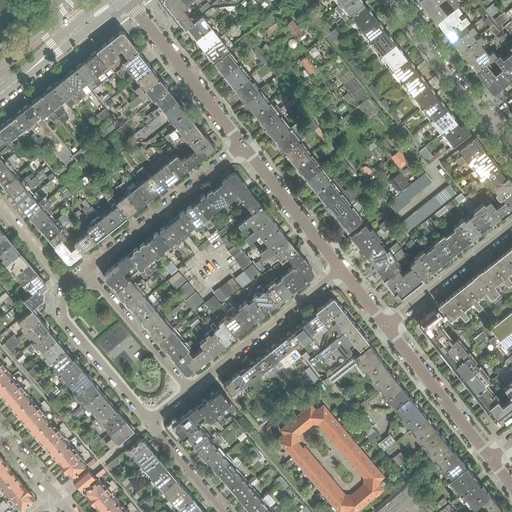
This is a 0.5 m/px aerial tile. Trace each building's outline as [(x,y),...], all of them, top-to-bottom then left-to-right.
[(185,4),(181,0),(161,0),(173,14),(181,8),(185,4)] [(344,0),(340,3),(350,16),(365,4),(361,0),(344,0)] [(445,12),(437,2),(435,0),(420,0),(420,2),(435,20),(445,12)] [(448,0),(451,2),(446,6),(449,9),(457,2),(455,0),(448,0)] [(311,5),(308,1),(303,5),(306,9),(311,5)] [(495,1),(492,4),(497,11),(501,9),(495,1)] [(252,5),(257,12),(261,9),(255,2),(252,5)] [(350,16),(360,28),(375,17),(365,4),(350,16)] [(492,4),(488,7),(494,14),(497,11),(492,4)] [(206,8),(203,5),(197,10),(200,13),(206,8)] [(318,17),(310,6),(306,9),(315,20),(318,17)] [(457,6),(437,21),(445,31),(460,19),(456,14),(460,11),(457,6)] [(485,15),(479,7),(475,10),(482,18),(485,15)] [(490,16),(494,14),(488,7),(485,9),(490,16)] [(186,27),(192,22),(181,8),(173,14),(184,28),(186,27)] [(500,15),(505,21),(508,19),(503,12),(500,15)] [(194,38),(210,26),(201,15),(192,22),(186,27),(194,38)] [(500,15),(497,17),(502,23),(505,21),(500,15)] [(445,31),(453,41),(468,29),(464,24),(468,20),(464,16),(460,19),(445,31)] [(360,28),(371,42),(385,30),(375,17),(360,28)] [(484,19),(490,27),(493,25),(487,17),(484,19)] [(502,23),(497,17),(494,19),(499,26),(502,23)] [(503,26),(506,30),(511,25),(511,21),(511,20),(503,26)] [(295,38),(300,34),(289,22),(284,26),(295,38)] [(499,32),(493,25),(490,27),(488,28),(494,35),(499,32)] [(203,49),(218,37),(210,26),(194,38),(203,49)] [(472,26),(468,29),(453,41),(460,51),(476,39),(472,34),(476,30),(472,26)] [(335,29),(330,32),(327,35),(331,41),(339,34),(335,29)] [(395,43),(385,30),(371,42),(380,54),(395,43)] [(137,50),(130,41),(128,39),(123,32),(119,31),(106,41),(115,53),(120,49),(127,58),(137,50)] [(501,42),(508,36),(505,32),(498,38),(501,42)] [(460,51),(468,61),(483,49),(483,47),(489,42),(485,37),(482,38),(480,35),(476,39),(460,51)] [(246,36),(240,41),(242,43),(244,41),(250,47),(253,45),(246,36)] [(212,60),(227,48),(218,37),(203,49),(212,60)] [(116,54),(115,53),(106,41),(95,50),(107,65),(112,60),(111,59),(116,54)] [(392,68),(406,57),(395,43),(380,54),(392,68)] [(263,53),(269,48),(266,45),(260,49),(263,53)] [(253,51),(263,65),(266,62),(267,62),(256,49),(253,51)] [(468,61),(476,71),(496,55),(492,50),(487,54),(483,49),(468,61)] [(90,55),(85,60),(102,81),(107,76),(101,69),(107,65),(95,50),(89,55),(90,55)] [(122,62),(135,78),(149,67),(140,56),(141,55),(137,50),(127,58),(122,62)] [(213,62),(223,75),(236,64),(226,52),(213,62)] [(503,69),(510,78),(511,77),(511,61),(507,56),(502,60),(499,56),(490,63),(493,66),(497,62),(503,69)] [(299,61),(309,74),(315,69),(305,57),(299,61)] [(406,57),(392,68),(402,81),(417,70),(406,57)] [(357,74),(361,71),(352,59),(348,62),(357,74)] [(96,85),(102,81),(85,60),(75,67),(86,82),(93,91),(98,87),(96,85)] [(266,62),(263,65),(269,72),(272,70),(266,62)] [(247,77),(236,64),(223,75),(234,88),(247,77)] [(495,91),(503,85),(495,75),(487,65),(476,73),(491,91),(493,92),(495,91)] [(73,69),(63,77),(79,98),(85,94),(79,87),(84,83),(86,82),(75,67),(74,66),(71,68),(73,69)] [(132,89),(137,95),(158,78),(149,67),(135,78),(139,83),(132,89)] [(503,69),(495,75),(503,85),(511,79),(510,78),(503,69)] [(412,94),(426,82),(417,70),(402,81),(412,94)] [(361,71),(357,74),(366,85),(370,82),(361,71)] [(74,103),(79,98),(63,77),(52,86),(63,100),(68,95),(74,103)] [(234,88),(244,101),(257,90),(247,77),(234,88)] [(153,100),(154,99),(167,89),(158,78),(137,95),(141,100),(148,94),(153,100)] [(422,107),(437,95),(426,82),(412,94),(422,107)] [(109,84),(106,86),(113,94),(115,92),(109,84)] [(371,84),(368,87),(377,98),(380,95),(371,84)] [(52,86),(41,94),(57,116),(63,111),(57,104),(63,100),(52,86)] [(154,117),(175,100),(167,89),(154,99),(158,105),(150,111),(150,112),(146,116),(147,118),(144,121),(146,123),(149,121),(154,117)] [(244,101),(254,113),(267,103),(257,90),(244,101)] [(349,104),(353,100),(347,93),(343,96),(349,104)] [(30,103),(39,115),(41,117),(46,113),(52,120),(57,116),(41,94),(30,103)] [(141,100),(137,95),(128,102),(132,107),(141,100)] [(432,119),(447,108),(437,95),(422,107),(432,119)] [(370,116),(380,109),(371,96),(360,104),(370,116)] [(297,101),(294,97),(283,105),(287,109),(297,101)] [(111,98),(105,103),(108,108),(115,103),(111,98)] [(388,113),(392,110),(383,99),(380,102),(388,113)] [(167,116),(171,121),(184,111),(175,100),(154,117),(149,121),(153,127),(159,123),(167,116)] [(16,113),(13,116),(23,128),(39,115),(30,103),(28,105),(27,104),(16,112),(16,113)] [(254,113),(264,127),(278,116),(267,103),(254,113)] [(105,108),(95,116),(100,123),(110,115),(105,108)] [(432,119),(442,132),(457,120),(447,108),(432,119)] [(392,110),(388,113),(397,123),(400,120),(392,110)] [(167,139),(169,141),(193,122),(184,111),(171,121),(175,127),(163,136),(166,140),(167,139)] [(309,114),(305,117),(312,127),(316,124),(309,114)] [(0,133),(6,141),(23,128),(13,116),(10,118),(9,117),(0,124),(0,133)] [(264,127),(275,140),(288,129),(278,116),(264,127)] [(470,131),(465,126),(465,125),(464,125),(464,124),(463,124),(462,124),(461,124),(460,124),(457,120),(442,132),(436,136),(439,140),(445,136),(452,145),(470,131)] [(184,137),(189,143),(202,133),(193,122),(169,141),(173,146),(184,137)] [(112,124),(105,129),(108,132),(115,127),(112,124)] [(408,138),(412,135),(404,124),(400,127),(408,138)] [(101,126),(96,129),(102,137),(107,133),(101,126)] [(119,127),(114,131),(120,139),(127,137),(119,127)] [(317,127),(313,130),(324,142),(328,139),(317,127)] [(275,140),(285,153),(298,142),(288,129),(275,140)] [(202,133),(189,143),(193,149),(212,144),(202,133)] [(33,134),(30,136),(34,142),(40,144),(43,140),(39,137),(37,139),(33,134)] [(113,134),(107,138),(117,152),(123,148),(113,134)] [(83,152),(98,140),(94,135),(82,145),(83,146),(72,155),(77,161),(84,155),(83,152)] [(412,135),(408,138),(417,149),(420,146),(412,135)] [(459,165),(465,160),(481,147),(473,137),(458,148),(463,153),(454,160),(459,165)] [(19,152),(10,140),(7,142),(16,154),(19,152)] [(328,140),(324,143),(330,151),(334,148),(328,140)] [(371,149),(376,145),(372,140),(367,144),(371,149)] [(115,149),(110,142),(104,146),(109,153),(115,149)] [(285,153),(295,166),(308,155),(298,142),(285,153)] [(212,144),(193,149),(184,156),(191,164),(192,163),(193,163),(212,149),(212,144)] [(0,155),(9,149),(7,146),(0,151),(0,155)] [(429,158),(432,162),(446,150),(443,147),(429,158)] [(489,157),(481,147),(465,160),(469,165),(471,164),(475,169),(489,157)] [(159,154),(162,158),(165,155),(159,148),(155,148),(159,154)] [(408,161),(399,150),(390,156),(399,168),(408,161)] [(0,169),(17,156),(14,153),(3,161),(0,157),(0,169)] [(189,165),(186,162),(185,162),(183,159),(180,159),(176,154),(168,159),(165,155),(162,158),(176,176),(189,165)] [(295,166),(305,179),(318,168),(308,155),(295,166)] [(0,183),(2,186),(15,175),(9,169),(20,160),(17,156),(0,169),(0,183)] [(497,167),(489,157),(475,169),(478,174),(477,175),(481,180),(497,167)] [(114,158),(108,163),(112,169),(118,164),(114,158)] [(163,164),(155,170),(166,184),(176,176),(162,158),(160,160),(163,164)] [(348,166),(342,158),(338,161),(345,169),(348,166)] [(440,163),(448,173),(451,171),(448,168),(450,167),(445,161),(444,162),(443,160),(440,163)] [(371,172),(382,163),(381,162),(369,170),(371,172)] [(110,168),(106,163),(101,168),(105,172),(110,168)] [(63,164),(54,171),(58,175),(66,168),(63,164)] [(305,179),(316,191),(329,181),(322,173),(326,169),(323,165),(319,169),(318,168),(305,179)] [(371,172),(368,168),(364,167),(359,170),(364,177),(371,172)] [(491,189),(492,188),(505,177),(497,167),(481,180),(485,185),(487,184),(491,189)] [(358,178),(350,169),(347,172),(355,181),(358,178)] [(135,186),(146,200),(156,192),(142,174),(138,170),(135,172),(139,176),(142,180),(135,186)] [(145,172),(142,174),(156,192),(166,184),(155,170),(148,176),(145,172)] [(15,175),(2,186),(7,192),(8,191),(11,195),(34,176),(31,172),(20,181),(15,175)] [(57,179),(52,172),(47,176),(50,179),(51,178),(54,182),(57,179)] [(408,184),(399,172),(387,182),(396,193),(408,184)] [(424,172),(419,176),(427,185),(431,181),(424,172)] [(221,183),(216,186),(228,201),(237,194),(245,187),(235,174),(229,173),(221,179),(221,183)] [(69,180),(63,174),(61,175),(60,178),(65,183),(69,180)] [(452,182),(446,175),(443,177),(448,184),(452,182)] [(13,199),(19,205),(31,195),(26,189),(28,188),(30,190),(39,183),(34,176),(11,195),(14,198),(13,199)] [(85,176),(80,180),(84,185),(89,181),(85,176)] [(422,189),(427,185),(419,176),(415,180),(422,189)] [(494,208),(501,216),(511,207),(511,182),(507,176),(492,188),(496,192),(494,194),(497,198),(499,198),(502,197),(504,200),(494,208)] [(326,204),(339,194),(344,190),(334,177),(329,181),(316,191),(326,204)] [(410,183),(417,192),(422,189),(415,180),(410,183)] [(118,186),(121,190),(135,208),(146,200),(135,186),(133,183),(127,188),(129,190),(128,192),(125,188),(125,184),(123,182),(118,186)] [(470,182),(461,189),(464,193),(473,186),(470,182)] [(412,196),(417,192),(410,183),(405,187),(412,196)] [(478,183),(471,188),(474,191),(480,187),(478,183)] [(365,194),(369,191),(363,184),(359,186),(365,194)] [(73,196),(64,185),(59,189),(68,199),(73,196)] [(455,193),(448,185),(444,188),(450,196),(455,193)] [(216,186),(206,195),(220,212),(223,210),(220,205),(223,203),(224,204),(228,201),(216,186)] [(244,203),(252,196),(245,187),(237,194),(244,203)] [(408,200),(412,196),(405,187),(401,191),(402,193),(408,200)] [(450,196),(444,188),(439,192),(446,200),(450,196)] [(35,192),(31,195),(19,205),(24,211),(25,210),(28,214),(47,199),(54,193),(51,189),(41,198),(35,192)] [(125,216),(135,208),(121,190),(119,192),(122,196),(114,202),(125,216)] [(112,207),(105,212),(115,225),(122,220),(121,219),(125,216),(114,202),(110,197),(106,191),(102,194),(106,200),(112,207)] [(446,200),(439,192),(435,196),(441,204),(446,200)] [(471,199),(474,203),(478,201),(473,195),(475,193),(470,192),(467,194),(471,199)] [(409,202),(408,200),(402,193),(398,197),(404,205),(409,202)] [(464,197),(461,193),(455,198),(458,202),(464,197)] [(326,204),(336,217),(349,207),(339,194),(326,204)] [(220,212),(206,195),(196,203),(207,217),(211,214),(210,213),(213,210),(217,215),(220,212)] [(251,212),(260,205),(252,196),(244,203),(251,212)] [(441,204),(435,196),(430,199),(437,208),(441,204)] [(400,209),(404,205),(398,197),(393,200),(400,209)] [(50,203),(47,199),(28,214),(31,218),(30,219),(35,225),(48,215),(43,209),(50,203)] [(85,207),(85,208),(104,232),(108,229),(109,230),(115,225),(105,212),(99,217),(94,210),(91,206),(90,206),(84,199),(81,202),(85,207)] [(437,208),(430,199),(425,203),(432,211),(437,208)] [(395,212),(400,209),(393,200),(388,204),(395,212)] [(349,207),(336,217),(346,230),(365,216),(361,210),(363,208),(357,201),(349,207)] [(482,203),(477,207),(490,223),(500,215),(494,208),(489,201),(484,205),(482,203)] [(196,203),(185,211),(199,229),(203,226),(199,221),(202,220),(203,220),(207,217),(196,203)] [(432,211),(425,203),(421,207),(427,215),(432,211)] [(248,224),(253,230),(269,217),(260,205),(251,212),(238,222),(237,225),(220,237),(227,247),(237,239),(234,235),(241,230),(248,224)] [(435,213),(437,217),(447,209),(444,206),(435,213)] [(427,215),(421,207),(416,211),(423,219),(427,215)] [(469,217),(480,231),(490,223),(477,207),(472,211),(473,213),(469,217)] [(101,236),(100,236),(104,232),(85,208),(81,210),(91,223),(85,228),(95,241),(101,236)] [(54,221),(48,215),(35,225),(41,232),(42,231),(45,235),(70,214),(68,211),(65,214),(64,213),(61,216),(54,221)] [(185,211),(176,218),(174,220),(186,234),(190,230),(190,229),(192,227),(196,232),(199,229),(185,211)] [(423,219),(416,211),(411,214),(418,222),(423,219)] [(52,246),(63,237),(65,235),(60,229),(71,220),(70,219),(73,217),(70,214),(45,235),(48,238),(47,239),(52,246)] [(418,222),(411,214),(407,218),(413,226),(418,222)] [(377,226),(379,229),(392,220),(389,216),(377,226)] [(277,227),(269,217),(253,230),(244,236),(248,241),(258,234),(262,239),(277,227)] [(462,219),(457,223),(470,239),(480,231),(469,217),(464,221),(462,219)] [(413,226),(407,218),(402,222),(409,230),(413,226)] [(408,230),(399,219),(396,222),(405,233),(408,230)] [(427,219),(424,221),(431,230),(434,228),(427,219)] [(172,222),(159,232),(173,250),(176,247),(179,245),(176,241),(183,236),(186,234),(174,220),(172,222)] [(229,222),(218,231),(221,234),(234,224),(231,220),(229,222)] [(392,220),(379,229),(379,230),(381,232),(383,231),(384,233),(389,229),(388,227),(394,223),(392,220)] [(428,232),(431,230),(424,221),(421,224),(428,232)] [(348,235),(357,246),(374,233),(370,228),(368,229),(363,223),(348,235)] [(470,239),(457,223),(452,227),(454,229),(448,233),(460,247),(470,239)] [(262,257),(264,255),(286,239),(277,227),(262,239),(266,245),(257,252),(262,257)] [(207,237),(208,239),(211,243),(221,234),(218,231),(217,229),(207,237)] [(405,236),(400,230),(395,234),(400,240),(405,236)] [(74,245),(80,253),(93,242),(85,232),(73,241),(74,244),(74,245)] [(159,232),(149,240),(160,254),(163,252),(163,250),(166,248),(170,252),(173,250),(159,232)] [(0,251),(10,243),(2,233),(0,234),(0,251)] [(378,238),(374,233),(357,246),(366,257),(380,245),(376,240),(378,238)] [(442,235),(437,239),(450,255),(460,247),(448,233),(444,236),(442,235)] [(66,241),(63,237),(52,246),(65,260),(69,261),(80,253),(74,245),(69,249),(63,242),(66,241)] [(208,239),(202,244),(205,248),(211,243),(208,239)] [(294,249),(286,239),(264,255),(269,261),(276,256),(280,261),(285,257),(294,249)] [(429,248),(440,263),(450,255),(437,239),(432,243),(434,244),(429,248)] [(156,257),(160,254),(149,240),(138,248),(155,270),(159,267),(155,263),(152,258),(154,256),(156,257)] [(0,261),(3,265),(19,253),(10,243),(0,251),(0,256),(2,259),(0,260),(0,261)] [(231,255),(240,248),(237,243),(227,251),(231,255)] [(385,251),(380,245),(366,257),(374,268),(391,254),(387,249),(385,251)] [(138,248),(128,256),(133,263),(133,264),(138,270),(141,269),(143,267),(142,266),(145,264),(148,267),(152,273),(155,270),(138,248)] [(235,260),(244,253),(242,250),(240,248),(231,255),(235,260)] [(423,250),(417,254),(430,271),(440,263),(429,248),(424,252),(423,250)] [(285,257),(292,265),(310,272),(311,270),(294,249),(285,257)] [(12,275),(14,273),(27,263),(19,253),(3,265),(12,275)] [(235,260),(238,265),(248,257),(245,253),(244,253),(235,260)] [(511,269),(511,263),(504,253),(490,263),(501,278),(507,285),(509,287),(511,285),(511,281),(506,274),(511,269)] [(121,273),(133,264),(133,263),(128,256),(127,254),(103,273),(103,275),(121,273)] [(395,260),(391,254),(374,268),(383,278),(396,268),(398,267),(393,261),(395,260)] [(420,278),(430,271),(417,254),(412,259),(414,261),(409,264),(411,266),(420,278)] [(251,262),(248,257),(238,265),(242,269),(251,262)] [(262,265),(264,263),(260,259),(255,263),(261,271),(265,268),(262,265)] [(167,263),(174,271),(177,269),(170,261),(167,263)] [(20,285),(35,272),(27,263),(14,273),(19,279),(16,281),(20,285)] [(174,271),(167,263),(164,266),(171,274),(174,271)] [(501,278),(490,263),(477,274),(494,295),(498,299),(501,296),(498,292),(492,285),(501,278)] [(259,272),(252,264),(246,268),(253,276),(259,272)] [(310,275),(310,272),(292,265),(279,276),(291,290),(310,275)] [(399,297),(421,279),(420,278),(411,266),(401,274),(396,268),(383,278),(383,279),(382,280),(395,297),(397,297),(399,297)] [(143,271),(148,276),(152,273),(148,267),(143,271)] [(253,276),(246,268),(234,278),(242,288),(254,278),(253,276)] [(161,275),(158,271),(149,278),(152,282),(161,275)] [(171,284),(182,275),(178,271),(167,280),(171,284)] [(42,284),(44,282),(35,272),(20,285),(25,291),(27,289),(31,293),(42,284)] [(126,280),(121,273),(103,275),(102,276),(109,285),(110,284),(114,289),(126,280)] [(494,295),(477,274),(464,284),(475,298),(484,291),(490,298),(499,311),(501,309),(502,310),(508,306),(505,303),(502,305),(498,299),(494,295)] [(171,284),(175,289),(186,280),(182,275),(171,284)] [(282,297),(289,292),(277,277),(262,289),(272,302),(281,295),(282,297)] [(114,289),(123,299),(142,283),(139,280),(134,285),(128,278),(126,280),(114,289)] [(231,278),(227,281),(235,291),(239,287),(231,278)] [(6,281),(2,285),(7,290),(11,286),(6,281)] [(227,281),(222,285),(230,294),(235,291),(227,281)] [(180,295),(190,286),(186,282),(177,291),(180,295)] [(123,299),(131,309),(145,297),(139,291),(144,286),(142,283),(123,299)] [(31,308),(40,300),(42,299),(43,289),(42,287),(44,286),(42,284),(31,293),(22,301),(29,309),(31,308)] [(464,284),(450,294),(462,309),(471,302),(476,309),(484,318),(488,314),(475,298),(464,284)] [(222,285),(218,288),(226,298),(230,294),(222,285)] [(255,292),(251,296),(262,310),(272,302),(262,289),(258,285),(255,287),(258,291),(256,293),(255,292)] [(190,286),(180,295),(184,298),(193,290),(190,286)] [(221,301),(226,298),(218,288),(213,292),(221,301)] [(185,300),(189,305),(199,296),(195,291),(185,300)] [(0,302),(8,295),(5,292),(0,295),(0,302)] [(245,300),(241,304),(252,318),(262,310),(251,296),(248,293),(245,295),(248,299),(245,301),(245,300)] [(462,309),(450,294),(437,305),(448,320),(457,312),(466,324),(471,321),(467,316),(462,309)] [(131,309),(140,319),(158,303),(156,300),(156,301),(151,295),(146,299),(145,297),(131,309)] [(213,295),(209,299),(216,308),(221,304),(213,295)] [(203,301),(199,296),(189,305),(193,310),(203,301)] [(341,308),(333,298),(330,297),(314,310),(315,312),(323,322),(341,308)] [(216,308),(209,299),(204,303),(211,312),(216,308)] [(140,319),(148,329),(162,317),(156,311),(161,307),(158,303),(140,319)] [(252,318),(241,304),(237,307),(237,308),(235,310),(232,306),(228,309),(242,326),(252,318)] [(178,305),(172,310),(175,313),(181,308),(178,305)] [(417,324),(427,336),(439,327),(434,321),(442,315),(436,307),(433,309),(433,308),(418,320),(417,324)] [(15,312),(12,308),(4,316),(7,319),(15,312)] [(23,332),(39,318),(31,308),(29,309),(17,320),(21,325),(19,326),(23,332)] [(337,338),(354,324),(341,308),(323,322),(325,324),(323,325),(326,329),(335,323),(338,327),(340,326),(343,330),(335,336),(337,338)] [(242,326),(228,309),(226,311),(228,315),(226,317),(225,316),(221,319),(232,334),(242,326)] [(495,335),(500,342),(505,348),(507,346),(509,347),(511,344),(511,310),(490,328),(495,335)] [(315,312),(300,324),(307,334),(313,330),(314,331),(319,328),(317,326),(323,322),(315,312)] [(148,329),(157,339),(175,323),(167,314),(162,318),(162,317),(148,329)] [(191,328),(199,321),(195,316),(187,323),(191,328)] [(30,343),(48,328),(39,318),(23,332),(28,337),(30,336),(33,340),(30,342),(30,343)] [(205,321),(211,328),(222,342),(232,334),(221,319),(217,323),(217,324),(214,326),(212,322),(208,318),(205,321)] [(483,318),(470,329),(476,330),(486,321),(483,318)] [(164,348),(178,337),(173,331),(178,327),(175,323),(157,339),(164,348)] [(307,334),(300,324),(284,337),(297,353),(300,356),(301,355),(293,345),(297,342),(299,344),(303,340),(307,345),(312,340),(307,334)] [(348,356),(366,342),(367,341),(354,324),(337,338),(337,339),(318,354),(321,358),(339,345),(348,356)] [(427,336),(438,351),(450,341),(439,327),(427,336)] [(41,351),(55,339),(47,330),(48,328),(30,343),(35,348),(37,346),(41,351)] [(222,342),(211,328),(203,334),(205,337),(198,342),(202,347),(209,355),(215,350),(214,348),(222,342)] [(448,333),(453,339),(464,330),(453,329),(448,333)] [(482,331),(478,334),(485,343),(489,340),(482,331)] [(6,347),(17,338),(14,334),(6,340),(7,342),(4,344),(6,347)] [(489,340),(494,347),(497,344),(500,342),(495,335),(489,340)] [(174,359),(186,349),(192,343),(190,340),(185,344),(178,337),(164,348),(174,359)] [(297,353),(284,337),(269,349),(282,366),(295,355),(297,353)] [(6,347),(10,351),(20,342),(17,338),(6,347)] [(438,351),(450,365),(466,352),(455,338),(450,341),(438,351)] [(47,362),(63,349),(55,339),(41,351),(45,356),(43,357),(47,362)] [(500,342),(497,344),(506,356),(509,353),(505,348),(500,342)] [(363,376),(367,373),(381,362),(382,361),(368,344),(323,380),(328,387),(355,366),(363,376)] [(202,347),(191,355),(185,372),(187,373),(209,355),(202,347)] [(56,372),(73,358),(73,357),(71,358),(63,349),(47,362),(48,363),(50,361),(53,366),(51,367),(56,372)] [(182,372),(185,372),(191,355),(186,349),(174,359),(176,362),(175,363),(182,372)] [(269,349),(253,361),(261,371),(266,377),(272,373),(268,368),(272,365),(271,363),(272,362),(277,369),(282,366),(269,349)] [(503,358),(496,349),(493,352),(501,362),(503,358)] [(14,357),(18,362),(24,357),(20,352),(14,357)] [(477,366),(466,352),(450,365),(461,379),(477,366)] [(12,362),(6,356),(3,359),(8,365),(12,362)] [(61,376),(62,377),(59,379),(63,383),(65,381),(67,383),(83,369),(81,368),(73,358),(56,372),(56,373),(59,370),(63,374),(61,376)] [(261,371),(253,361),(238,373),(245,381),(246,383),(254,393),(261,388),(254,379),(257,377),(256,375),(261,371)] [(394,378),(381,362),(367,373),(380,389),(394,378)] [(0,366),(0,384),(9,377),(5,372),(7,370),(2,364),(0,366)] [(32,376),(41,369),(37,364),(28,372),(32,376)] [(318,379),(309,366),(304,370),(313,382),(318,379)] [(472,393),(484,384),(489,380),(477,366),(461,379),(472,393)] [(74,394),(91,381),(91,379),(83,369),(67,383),(71,388),(73,387),(77,391),(74,393),(74,394)] [(237,371),(221,384),(229,393),(236,400),(241,396),(236,390),(240,387),(239,386),(245,381),(246,383),(245,381),(238,373),(237,371)] [(0,384),(0,394),(4,400),(21,386),(16,381),(14,383),(9,377),(0,384)] [(25,378),(21,381),(27,387),(30,384),(25,378)] [(46,381),(44,378),(38,383),(40,386),(46,381)] [(403,390),(394,378),(380,389),(392,405),(407,394),(403,390)] [(511,400),(511,380),(503,388),(510,398),(511,400)] [(81,405),(98,390),(91,381),(74,394),(76,396),(73,399),(76,402),(77,401),(81,405)] [(484,408),(495,399),(484,384),(472,393),(484,408)] [(48,397),(57,389),(54,385),(45,394),(48,397)] [(4,400),(14,411),(28,399),(24,394),(26,392),(21,386),(4,400)] [(217,387),(206,396),(217,410),(225,404),(232,413),(236,410),(229,401),(217,387)] [(53,401),(62,394),(58,390),(50,398),(53,401)] [(92,412),(107,400),(98,390),(81,405),(81,406),(80,406),(84,411),(89,407),(92,412)] [(206,396),(195,405),(202,413),(206,419),(211,424),(216,420),(211,414),(217,410),(206,396)] [(511,400),(510,398),(501,405),(495,399),(484,408),(494,420),(497,420),(511,408),(511,400)] [(23,422),(37,410),(28,399),(14,411),(23,422)] [(396,409),(411,428),(425,417),(412,400),(411,401),(409,399),(396,409)] [(23,422),(32,433),(47,421),(42,416),(46,413),(44,410),(49,406),(44,400),(40,403),(43,406),(37,410),(23,422)] [(67,400),(58,408),(61,411),(70,404),(67,400)] [(95,426),(115,410),(107,400),(92,412),(96,417),(91,421),(95,426)] [(365,401),(352,411),(356,417),(366,409),(370,408),(365,401)] [(301,411),(311,423),(315,423),(316,409),(314,409),(310,404),(301,411)] [(192,420),(202,413),(195,405),(186,412),(192,420)] [(316,409),(315,423),(318,423),(329,413),(322,405),(318,409),(316,409)] [(109,432),(124,419),(116,409),(115,410),(95,426),(96,426),(102,421),(106,425),(104,427),(109,432)] [(79,413),(76,410),(66,419),(69,422),(79,413)] [(295,417),(304,428),(311,423),(301,411),(295,417)] [(181,438),(184,435),(196,425),(192,420),(186,412),(172,423),(172,426),(181,438)] [(329,413),(318,423),(324,431),(336,421),(329,413)] [(355,422),(358,426),(366,419),(363,416),(355,422)] [(304,428),(295,417),(288,422),(298,434),(304,428)] [(411,428),(424,445),(438,433),(425,417),(411,428)] [(124,419),(109,432),(112,437),(105,443),(109,449),(117,442),(133,429),(124,419)] [(368,423),(366,419),(358,426),(360,429),(368,423)] [(56,432),(47,421),(32,433),(42,444),(56,432)] [(216,421),(214,423),(220,430),(222,428),(216,421)] [(324,431),(331,439),(342,429),(336,421),(324,431)] [(62,422),(59,425),(64,431),(68,428),(62,422)] [(283,433),(283,436),(297,437),(298,434),(288,422),(279,429),(283,433)] [(83,437),(96,426),(95,426),(93,423),(80,434),(83,437)] [(371,427),(368,423),(360,429),(363,433),(371,427)] [(271,437),(279,431),(273,424),(266,428),(266,431),(271,437)] [(209,440),(196,425),(184,435),(197,450),(209,440)] [(366,437),(374,430),(371,427),(363,433),(366,437)] [(331,439),(338,447),(349,437),(342,429),(331,439)] [(377,434),(374,430),(366,437),(369,440),(377,434)] [(52,455),(65,443),(56,432),(42,444),(44,447),(45,446),(52,455)] [(243,432),(237,437),(240,441),(247,435),(243,432)] [(424,445),(437,461),(451,450),(438,433),(424,445)] [(197,450),(209,465),(222,455),(215,447),(222,441),(216,434),(209,440),(197,450)] [(380,438),(377,434),(369,440),(372,444),(380,438)] [(382,451),(395,441),(389,434),(377,444),(377,445),(382,451)] [(92,447),(101,439),(98,435),(89,444),(92,447)] [(297,441),(297,437),(283,436),(283,438),(278,442),(288,454),(300,444),(297,441)] [(338,447),(344,455),(356,445),(349,437),(338,447)] [(132,455),(135,460),(149,448),(142,439),(139,439),(128,449),(124,452),(126,455),(130,452),(132,454),(132,455)] [(52,455),(61,466),(75,454),(65,443),(52,455)] [(81,444),(78,447),(83,453),(86,450),(81,444)] [(289,456),(296,463),(307,453),(301,446),(300,444),(288,454),(289,456)] [(344,455),(351,462),(362,453),(356,445),(344,455)] [(158,458),(149,448),(135,460),(139,464),(140,463),(142,466),(138,469),(141,472),(158,458)] [(262,456),(258,450),(254,453),(258,459),(262,456)] [(437,461),(450,478),(465,465),(452,450),(451,450),(437,461)] [(394,467),(405,459),(400,452),(389,460),(394,467)] [(307,453),(296,463),(301,469),(312,459),(307,453)] [(351,462),(357,470),(369,460),(362,453),(351,462)] [(85,465),(75,454),(61,466),(71,477),(85,465)] [(209,465),(222,480),(234,470),(222,455),(209,465)] [(76,483),(82,491),(96,479),(105,471),(103,469),(94,476),(90,471),(87,467),(95,461),(93,458),(85,465),(71,477),(72,479),(76,483)] [(148,475),(152,480),(166,468),(158,458),(141,472),(143,475),(147,471),(149,474),(148,475)] [(109,469),(117,462),(114,459),(106,466),(109,469)] [(301,469),(306,475),(317,465),(312,459),(301,469)] [(357,470),(364,478),(376,468),(369,460),(357,470)] [(0,486),(0,488),(14,476),(13,475),(14,473),(12,472),(10,471),(7,467),(8,466),(6,464),(0,468),(0,486)] [(242,464),(234,470),(222,480),(235,495),(256,478),(254,475),(245,482),(238,473),(245,467),(242,464)] [(317,465),(306,475),(311,481),(322,471),(317,465)] [(395,468),(407,484),(413,480),(404,469),(403,470),(400,465),(395,468)] [(448,480),(460,495),(476,482),(473,477),(473,476),(465,465),(450,478),(448,480)] [(175,478),(166,468),(152,480),(156,484),(153,486),(158,492),(175,478)] [(364,481),(378,483),(378,481),(383,477),(376,468),(364,478),(364,481)] [(311,481),(316,487),(327,477),(322,471),(311,481)] [(133,478),(130,474),(120,483),(124,486),(133,478)] [(14,476),(0,488),(5,493),(3,495),(8,500),(24,486),(23,484),(22,485),(18,481),(18,479),(17,477),(15,477),(14,476)] [(275,479),(279,484),(284,480),(280,476),(275,479)] [(327,477),(316,487),(321,493),(333,483),(327,477)] [(409,485),(413,489),(416,487),(418,489),(425,484),(419,477),(409,485)] [(165,495),(169,499),(183,487),(175,478),(158,492),(160,494),(164,491),(166,494),(165,495)] [(235,495),(247,510),(260,499),(250,488),(259,481),(256,478),(235,495)] [(82,491),(92,502),(106,490),(96,479),(82,491)] [(288,485),(284,480),(279,484),(284,489),(288,485)] [(133,484),(131,481),(124,487),(126,490),(133,484)] [(378,485),(378,483),(364,481),(363,484),(373,496),(382,489),(378,485)] [(474,507),(482,501),(489,495),(481,484),(479,485),(476,482),(460,495),(462,498),(464,497),(472,507),(474,507)] [(321,493),(326,499),(338,490),(333,483),(321,493)] [(356,490),(366,502),(373,496),(363,484),(356,490)] [(413,511),(425,503),(422,500),(419,503),(403,484),(369,511),(413,511)] [(24,486),(8,500),(13,506),(15,505),(19,510),(33,498),(25,490),(27,489),(24,486)] [(174,511),(178,508),(191,497),(183,487),(169,499),(173,504),(172,504),(174,507),(172,509),(174,511)] [(102,511),(115,501),(106,490),(92,502),(100,511),(102,511)] [(338,490),(326,499),(331,505),(343,495),(338,490)] [(360,508),(366,502),(356,490),(349,496),(360,508)] [(267,493),(260,499),(247,510),(249,511),(275,511),(280,508),(277,506),(270,511),(267,508),(274,501),(267,493)] [(340,511),(343,510),(345,510),(346,496),(343,495),(331,505),(336,511),(340,511)] [(486,511),(489,509),(496,503),(489,495),(482,501),(487,508),(485,510),(486,511)] [(145,496),(138,502),(141,505),(148,499),(145,496)] [(346,496),(345,510),(347,510),(348,511),(354,511),(360,508),(349,496),(346,496)] [(194,511),(200,507),(191,497),(178,508),(181,511),(194,511)] [(436,510),(446,502),(443,498),(436,503),(431,497),(427,499),(436,510)] [(0,511),(1,511),(9,506),(3,500),(0,502),(0,511)] [(124,511),(115,501),(102,511),(124,511)] [(431,511),(425,503),(413,511),(431,511)] [(502,511),(496,503),(489,509),(486,511),(484,511),(502,511)]
